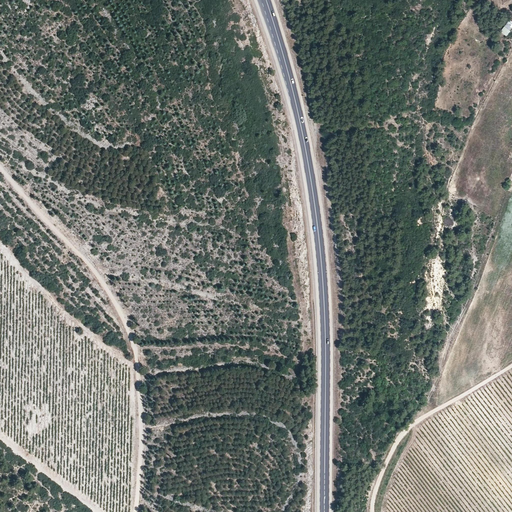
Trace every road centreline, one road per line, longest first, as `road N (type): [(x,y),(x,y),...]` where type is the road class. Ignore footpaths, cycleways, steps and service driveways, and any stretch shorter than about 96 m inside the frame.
road 1 (primary): [(324,511),(325,334),(313,192),(265,0)]
road 2 (track): [(135,511),(133,342),(87,260),(0,167)]
road 3 (track): [(511,367),(408,428),(392,449),(371,511)]
